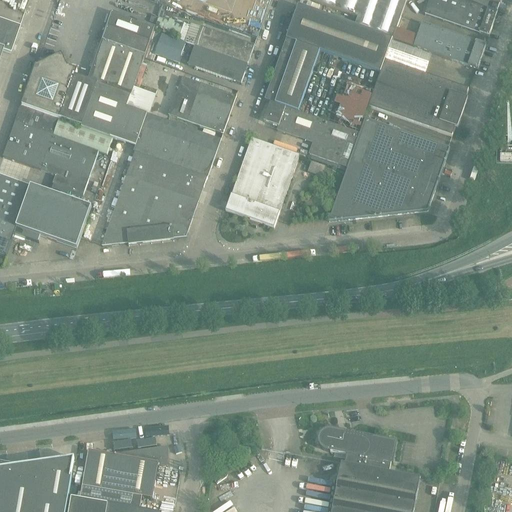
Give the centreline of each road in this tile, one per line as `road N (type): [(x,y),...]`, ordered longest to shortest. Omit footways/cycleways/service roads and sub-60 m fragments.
road 1 (tertiary): [(0,338),(385,294),(450,272)]
road 2 (unclassified): [(197,258),(439,234),(450,224),(511,43)]
road 3 (unclassified): [(188,414),(474,381)]
road 4 (unclassified): [(197,258),(285,0)]
road 5 (unclassified): [(0,279),(197,258)]
road 6 (unclassified): [(0,440),(188,414)]
road 7 (unclassified): [(0,130),(44,0)]
road 8 (unclassified): [(457,511),(474,381)]
